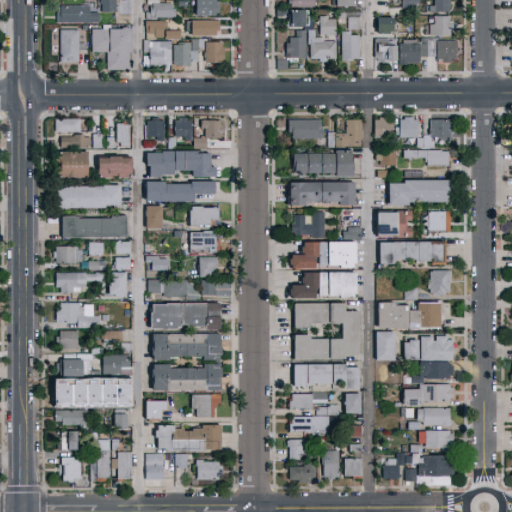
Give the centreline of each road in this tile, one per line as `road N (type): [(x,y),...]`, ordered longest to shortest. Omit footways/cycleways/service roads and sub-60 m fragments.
road 1 (residential): [(255,511),(253,0)]
road 2 (residential): [(482,488),(486,0)]
road 3 (residential): [(32,98),(511,95)]
road 4 (secondary): [(18,98),(18,400),(27,421)]
road 5 (secondary): [(27,421),(32,161)]
road 6 (residential): [(255,511),(465,509)]
